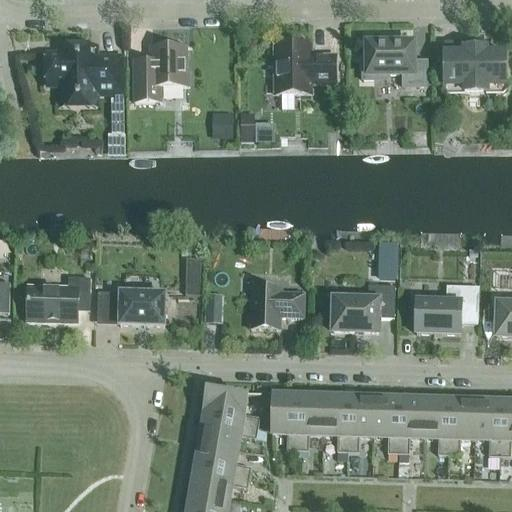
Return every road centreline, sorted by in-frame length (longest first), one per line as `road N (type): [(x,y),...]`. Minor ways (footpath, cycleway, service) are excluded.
road 1 (residential): [(511,9),(0,15)]
road 2 (residential): [(152,370),(511,376)]
road 3 (tertiary): [(152,370),(0,365)]
road 4 (tertiary): [(128,511),(152,370)]
